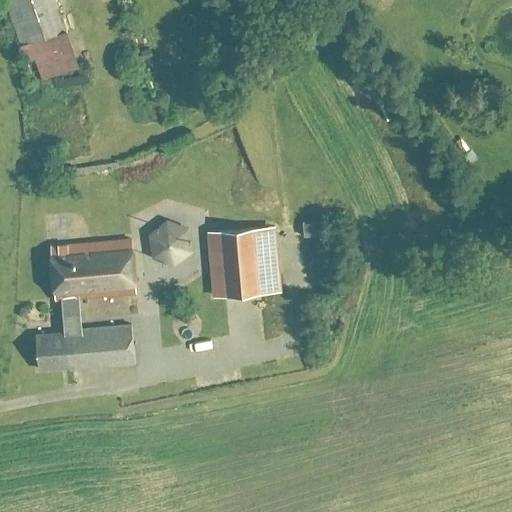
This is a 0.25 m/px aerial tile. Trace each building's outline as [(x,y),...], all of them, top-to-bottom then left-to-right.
[(5,0),(12,20),(21,45),(33,82),(80,67),(68,29),(57,0),(5,0)] [(73,32),(82,28),(75,12),(66,16),(73,32)] [(478,158),(472,149),(464,154),(470,163),(478,158)] [(305,236),(321,235),(319,219),(303,221),(305,236)] [(173,265),(192,251),(189,228),(169,220),(149,235),(152,258),(173,265)] [(219,230),(224,295),(263,292),(257,226),(219,230)] [(99,365),(95,327),(83,328),(80,302),(139,296),(134,242),(54,250),(59,304),(62,303),(65,332),(36,335),(40,369),(70,366),(70,368),(99,365)]
